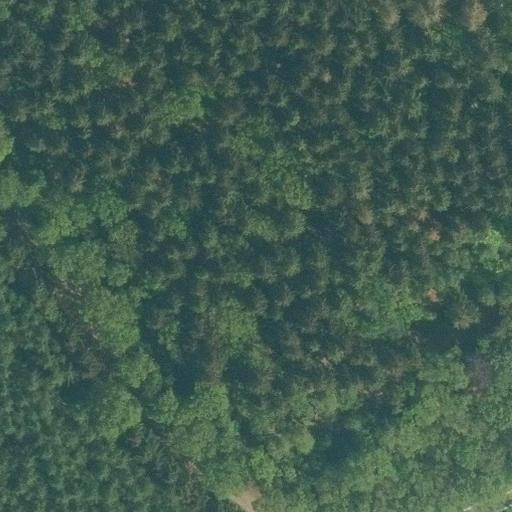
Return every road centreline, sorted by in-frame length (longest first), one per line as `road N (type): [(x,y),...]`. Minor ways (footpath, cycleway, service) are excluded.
road 1 (unclassified): [(258,511),(178,444),(0,186)]
road 2 (track): [(0,429),(127,376)]
